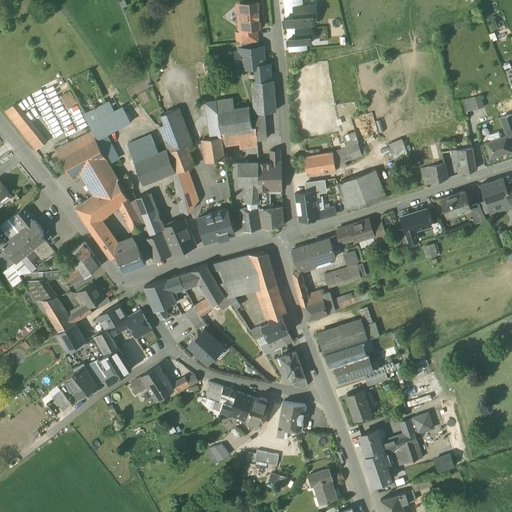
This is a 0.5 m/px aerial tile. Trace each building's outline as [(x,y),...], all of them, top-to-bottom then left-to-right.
[(285,0),(288,17),(289,25),(284,25),(284,27),(288,26),(290,38),(287,38),(288,45),(307,43),(311,43),(310,37),(311,37),(310,28),(303,28),(302,25),(313,24),(313,16),(315,16),(314,5),(300,6),(299,0),(285,0)] [(244,28),(244,29),(255,28),(260,28),(260,27),(258,21),(258,19),(259,18),(259,11),(257,11),(257,9),(258,3),(258,2),(241,4),(242,11),(238,12),(239,22),(243,22),(244,28)] [(239,29),(244,28),(243,22),(239,22),(238,12),(242,11),(241,4),(235,4),(237,29),(239,29)] [(241,42),(241,43),(258,41),(256,29),(255,29),(255,28),(244,29),(244,28),(239,29),(240,32),(241,42)] [(494,33),(489,35),(491,42),(497,39),(494,33)] [(251,75),(256,75),(270,73),(269,64),(264,65),(262,47),(258,47),(241,49),(240,49),(241,52),(237,53),(235,53),(236,62),(238,62),(242,62),(242,68),(250,67),(251,75)] [(502,67),(506,75),(511,72),(511,69),(510,64),(502,67)] [(252,81),(254,112),(275,111),(273,80),(271,80),(256,81),(252,81)] [(62,97),(68,108),(75,104),(69,93),(62,97)] [(474,96),(477,107),(483,105),(480,95),(474,96)] [(467,109),(467,110),(477,107),(474,96),(464,100),(467,109)] [(216,100),(217,111),(227,110),(234,109),(232,97),(216,100)] [(95,138),(98,142),(108,136),(130,125),(126,117),(119,104),(110,109),(105,100),(82,112),(92,132),(95,138)] [(217,111),(216,100),(205,101),(207,113),(217,111)] [(459,101),(459,103),(459,106),(461,111),(467,109),(464,100),(459,101)] [(6,111),(37,149),(45,143),(14,105),(6,111)] [(234,109),(237,130),(252,127),(249,106),(234,109)] [(159,126),(176,172),(178,172),(187,168),(194,166),(187,146),(192,144),(179,108),(163,114),(160,115),(164,124),(159,126)] [(227,110),(230,131),(237,130),(234,109),(227,110)] [(217,111),(221,132),(230,131),(227,110),(217,111)] [(207,113),(211,137),(221,136),(221,132),(217,111),(207,113)] [(256,135),(257,140),(264,139),(266,137),(264,114),(255,115),(256,127),(256,135)] [(511,114),(501,118),(507,136),(507,137),(511,135),(511,114)] [(237,130),(239,139),(246,138),(246,135),(256,135),(256,127),(252,127),(237,130)] [(239,139),(237,130),(230,131),(232,141),(231,144),(239,143),(239,139)] [(232,141),(230,131),(221,132),(221,136),(223,145),(231,144),(232,141)] [(92,132),(65,146),(71,151),(95,138),(92,132)] [(342,137),(346,147),(358,143),(355,132),(342,137)] [(488,136),(490,141),(500,138),(498,132),(488,136)] [(257,140),(256,135),(246,135),(246,138),(239,139),(239,143),(241,153),(257,150),(257,140)] [(120,158),(108,136),(98,142),(106,159),(109,164),(120,158)] [(224,159),(221,136),(211,137),(202,139),(205,162),(224,159)] [(507,136),(500,138),(490,141),(485,143),(490,158),(511,151),(507,137),(507,136)] [(72,177),(83,171),(106,159),(98,142),(95,138),(71,151),(61,156),(72,177)] [(389,144),(394,158),(407,152),(401,138),(389,144)] [(128,148),(134,162),(157,153),(148,140),(128,148)] [(346,147),(343,149),(345,160),(362,154),(358,143),(346,147)] [(58,150),(61,156),(71,151),(65,146),(58,150)] [(457,166),(459,175),(476,170),(472,148),(460,150),(462,166),(457,166)] [(343,149),(333,152),(336,168),(346,166),(345,160),(343,149)] [(134,162),(142,183),(174,171),(166,150),(157,153),(134,162)] [(269,150),(270,161),(280,161),(280,150),(269,150)] [(336,169),(336,168),(333,152),(303,157),(306,173),(336,169)] [(109,164),(106,159),(83,171),(96,196),(106,213),(119,203),(127,197),(109,164)] [(281,176),(280,161),(270,161),(258,162),(258,184),(258,190),(282,190),(281,176)] [(238,184),(247,184),(258,184),(258,162),(239,162),(238,184)] [(445,163),(436,165),(440,181),(447,179),(445,163)] [(431,184),(440,181),(436,165),(428,166),(430,177),(431,184)] [(420,168),(423,179),(430,177),(428,166),(420,168)] [(187,168),(178,172),(183,186),(188,214),(188,212),(196,203),(197,200),(187,168)] [(337,183),(345,203),(348,211),(364,205),(363,205),(386,196),(376,169),(337,183)] [(181,211),(188,214),(183,186),(178,172),(176,172),(172,174),(180,211),(181,211)] [(485,201),(486,204),(509,197),(510,197),(507,188),(504,177),(480,185),(485,201)] [(305,182),(306,192),(315,191),(316,197),(320,196),(319,192),(324,192),(323,180),(305,182)] [(0,199),(8,193),(11,198),(12,197),(0,181),(0,199)] [(247,203),(248,203),(257,202),(258,202),(258,194),(258,190),(258,184),(247,184),(247,203)] [(316,212),(318,211),(316,197),(315,191),(306,192),(294,194),(298,221),(318,218),(316,212)] [(442,199),(448,216),(470,209),(471,208),(470,206),(465,191),(442,199)] [(148,194),(135,199),(146,225),(150,235),(161,230),(162,230),(162,229),(148,194)] [(92,198),(103,216),(106,213),(96,196),(92,198)] [(320,196),(316,197),(318,211),(324,209),(322,196),(320,196)] [(129,201),(127,197),(119,203),(128,221),(137,216),(129,201)] [(511,204),(509,197),(486,204),(488,212),(489,212),(489,213),(505,209),(511,208),(510,205),(511,204)] [(76,210),(110,259),(111,258),(116,254),(115,251),(119,250),(115,245),(97,220),(103,216),(92,198),(76,210)] [(142,227),(146,225),(135,199),(129,201),(137,216),(142,227)] [(265,207),(264,201),(258,202),(262,228),(284,225),(284,224),(283,224),(282,206),(265,207)] [(485,201),(479,204),(483,214),(488,212),(486,204),(485,201)] [(257,207),(257,202),(248,203),(248,208),(239,210),(244,232),(261,228),(257,207)] [(486,220),(483,214),(479,204),(470,206),(471,208),(470,209),(475,223),(486,220)] [(14,215),(22,225),(32,217),(24,207),(14,215)] [(319,220),(337,214),(334,207),(324,209),(318,211),(316,212),(318,218),(319,220)] [(227,209),(213,213),(220,238),(234,234),(227,209)] [(404,228),(409,243),(418,240),(415,231),(431,226),(425,209),(401,217),(404,228)] [(205,243),(220,238),(213,213),(198,218),(205,243)] [(0,227),(0,229),(9,240),(24,228),(34,219),(32,217),(22,225),(14,215),(0,227)] [(133,231),(134,231),(142,227),(137,216),(128,221),(133,231)] [(16,261),(16,262),(20,258),(25,254),(44,239),(40,234),(37,231),(41,228),(34,219),(24,228),(9,240),(2,245),(16,261)] [(336,230),(341,243),(354,238),(355,241),(373,235),(374,235),(370,225),(369,219),(336,230)] [(162,230),(173,255),(196,247),(184,220),(162,229),(162,230)] [(373,235),(374,238),(386,234),(381,221),(370,225),(374,235),(373,235)] [(399,230),(403,244),(409,243),(404,228),(399,230)] [(0,247),(2,245),(9,240),(0,229),(0,247)] [(498,234),(506,252),(511,250),(511,245),(510,239),(509,240),(505,231),(498,234)] [(144,240),(153,263),(171,256),(162,233),(144,240)] [(330,238),(333,249),(339,247),(339,246),(336,236),(330,238)] [(307,245),(313,264),(336,256),(333,249),(330,238),(329,237),(307,245)] [(133,238),(125,242),(127,246),(119,250),(115,251),(116,254),(124,272),(145,263),(137,243),(133,238)] [(115,245),(119,250),(127,246),(125,242),(123,242),(122,241),(117,243),(117,244),(115,245)] [(66,257),(76,269),(93,255),(84,242),(66,257)] [(291,248),(300,272),(300,271),(314,267),(305,243),(291,248)] [(16,261),(2,245),(0,247),(0,256),(9,267),(16,261)] [(347,265),(359,261),(355,248),(343,252),(347,265)] [(45,261),(53,271),(69,269),(55,252),(45,261)] [(250,259),(258,288),(276,283),(268,253),(267,253),(241,255),(242,256),(244,259),(247,260),(250,259)] [(20,258),(31,272),(36,268),(25,254),(20,258)] [(99,264),(93,255),(76,269),(77,270),(83,278),(100,265),(99,264)] [(226,295),(228,298),(233,294),(236,299),(259,291),(258,288),(250,259),(247,260),(244,259),(242,256),(241,255),(208,265),(223,291),(226,295)] [(0,265),(4,271),(9,267),(0,256),(0,265)] [(13,285),(22,278),(20,274),(30,273),(31,272),(20,258),(16,262),(16,261),(9,267),(4,271),(8,278),(13,285)] [(198,281),(204,291),(217,283),(207,265),(191,271),(198,281)] [(339,270),(341,276),(341,275),(350,273),(348,267),(339,270)] [(65,277),(70,285),(83,278),(77,270),(65,277)] [(325,274),(327,280),(341,276),(339,270),(325,274)] [(191,271),(184,273),(190,284),(198,281),(191,271)] [(293,274),(294,280),(303,280),(300,271),(300,272),(293,274)] [(22,278),(23,281),(43,279),(43,272),(30,273),(20,274),(22,278)] [(179,275),(184,286),(187,285),(190,284),(184,273),(179,275)] [(166,279),(171,290),(174,290),(184,286),(179,275),(166,279)] [(343,281),(341,275),(341,276),(327,280),(328,284),(329,284),(330,286),(343,281)] [(33,301),(36,300),(57,296),(43,279),(23,281),(24,282),(25,285),(28,291),(23,294),(28,302),(33,301)] [(176,302),(176,301),(171,290),(166,279),(144,286),(154,311),(163,307),(176,302)] [(294,280),(301,305),(310,302),(308,293),(304,280),(303,280),(294,280)] [(68,315),(72,323),(92,312),(89,307),(96,303),(105,297),(100,289),(98,290),(93,283),(77,293),(82,302),(84,300),(86,305),(68,315)] [(213,306),(217,302),(222,298),(225,295),(217,283),(204,291),(208,298),(213,306)] [(286,311),(276,283),(258,288),(259,291),(261,291),(270,317),(286,311)] [(20,287),(23,294),(28,291),(25,285),(20,287)] [(324,299),(322,293),(321,290),(321,289),(308,293),(310,302),(324,299)] [(366,290),(352,294),(355,302),(369,298),(366,290)] [(241,305),(236,299),(233,294),(228,298),(229,300),(232,303),(235,309),(241,305)] [(352,294),(333,301),(334,303),(341,301),(343,306),(333,309),(333,311),(355,303),(355,302),(352,294)] [(68,315),(57,296),(36,300),(43,312),(46,310),(58,331),(72,323),(68,315)] [(96,303),(99,308),(110,302),(106,296),(105,297),(96,303)] [(333,311),(333,309),(334,303),(333,301),(332,296),(324,299),(328,312),(333,311)] [(208,298),(202,301),(207,310),(213,306),(208,298)] [(232,303),(229,300),(225,303),(222,298),(217,302),(223,310),(232,303)] [(301,305),(306,319),(328,312),(324,299),(310,302),(301,305)] [(194,306),(200,317),(207,310),(202,301),(194,306)] [(341,301),(334,303),(333,309),(343,306),(341,301)] [(98,316),(105,329),(126,317),(119,304),(98,316)] [(182,315),(195,331),(204,323),(200,317),(194,306),(193,306),(182,315)] [(154,311),(160,320),(168,314),(163,307),(154,311)] [(359,309),(366,327),(373,324),(367,307),(359,309)] [(140,310),(125,319),(129,326),(136,338),(151,329),(140,310)] [(266,335),(269,341),(281,335),(287,332),(288,332),(285,321),(289,319),(286,311),(270,317),(272,322),(270,323),(269,321),(261,325),(266,335)] [(118,333),(129,326),(125,319),(121,321),(113,325),(118,333)] [(318,333),(324,353),(328,352),(361,341),(368,338),(361,319),(318,333)] [(57,334),(68,352),(85,341),(75,323),(57,334)] [(113,325),(106,330),(110,337),(118,333),(113,325)] [(249,330),(256,340),(266,335),(261,325),(249,330)] [(199,357),(207,364),(223,347),(204,329),(198,335),(197,334),(193,339),(194,340),(188,346),(194,352),(198,357),(199,357)] [(117,348),(110,337),(106,330),(94,337),(104,355),(117,348)] [(287,332),(281,335),(284,340),(268,348),(270,351),(293,340),(288,332),(287,332)] [(265,343),(268,348),(284,340),(281,335),(269,341),(265,343)] [(139,339),(122,345),(127,357),(143,352),(139,339)] [(333,361),(334,364),(365,354),(361,341),(328,352),(331,360),(333,361)] [(265,354),(270,351),(268,348),(265,343),(260,346),(265,354)] [(99,359),(109,375),(113,381),(131,369),(117,347),(117,348),(104,355),(98,358),(99,359)] [(289,374),(292,380),(304,376),(304,375),(295,350),(279,356),(286,375),(289,374)] [(334,364),(340,380),(349,377),(348,374),(355,372),(356,375),(363,372),(373,369),(372,368),(371,368),(367,355),(368,355),(368,353),(365,354),(334,364)] [(99,359),(84,366),(94,381),(95,383),(106,377),(106,376),(109,375),(99,359)] [(391,362),(375,367),(378,374),(386,372),(393,369),(391,362)] [(92,391),(90,388),(87,385),(94,381),(84,366),(84,365),(74,371),(65,378),(79,397),(85,392),(87,395),(89,395),(92,393),(92,391)] [(141,376),(144,382),(147,387),(157,401),(165,396),(168,394),(174,390),(158,365),(141,376)] [(365,379),(378,374),(375,367),(372,368),(373,369),(363,372),(365,379)] [(388,378),(386,372),(378,374),(365,379),(367,385),(388,378)] [(174,385),(178,392),(189,386),(198,382),(195,375),(186,379),(185,379),(174,385)] [(136,380),(139,385),(144,382),(141,376),(136,380)] [(294,386),(305,387),(307,384),(304,376),(292,380),(294,386)] [(72,403),(79,397),(65,378),(48,391),(49,392),(53,397),(53,396),(63,409),(71,403),(72,403)] [(147,387),(144,382),(139,385),(138,387),(140,391),(147,387)] [(419,387),(406,391),(409,404),(429,398),(428,395),(422,397),(419,387)] [(224,394),(235,398),(237,391),(226,388),(224,394)] [(346,396),(354,419),(371,413),(362,390),(346,396)] [(235,398),(232,406),(229,415),(246,421),(254,397),(237,391),(235,398)] [(45,403),(53,397),(49,392),(42,399),(45,403)] [(259,399),(254,397),(246,421),(248,421),(248,426),(255,428),(259,425),(260,426),(268,402),(266,402),(266,400),(260,397),(259,399)] [(288,428),(301,430),(305,405),(283,401),(278,426),(288,428)] [(220,412),(229,415),(232,406),(223,403),(220,412)] [(411,422),(414,428),(415,433),(433,427),(428,412),(410,418),(411,422)] [(401,425),(404,432),(414,428),(411,422),(401,425)] [(277,434),(287,436),(288,428),(278,426),(277,434)] [(388,449),(404,444),(417,439),(415,433),(414,428),(404,432),(405,435),(385,441),(388,449)] [(360,435),(368,456),(382,452),(388,449),(385,441),(381,443),(376,429),(360,435)] [(404,444),(405,448),(410,461),(423,456),(417,439),(404,444)] [(209,448),(218,461),(229,454),(221,444),(209,448)] [(382,452),(386,464),(394,461),(390,452),(396,451),(405,448),(404,444),(388,449),(382,452)] [(401,463),(410,461),(405,448),(396,451),(400,463),(401,463)] [(253,461),(275,464),(277,453),(254,450),(253,461)] [(367,461),(371,471),(373,471),(387,466),(386,464),(382,452),(368,456),(369,459),(367,461)] [(435,459),(438,470),(454,465),(450,453),(435,459)] [(373,471),(377,483),(391,478),(387,466),(373,471)] [(316,484),(322,503),(328,501),(328,500),(338,497),(335,488),(332,489),(329,479),(333,478),(329,468),(308,475),(311,485),(316,484)] [(284,484),(286,475),(271,471),(269,480),(284,484)] [(411,490),(411,491),(432,484),(429,476),(406,483),(408,491),(411,490)] [(408,491),(404,492),(407,501),(414,499),(411,491),(411,490),(408,491)] [(401,503),(407,501),(404,492),(398,494),(401,503)] [(403,511),(401,503),(398,494),(380,499),(384,511),(403,511)] [(438,505),(440,511),(449,509),(448,503),(438,505)]
